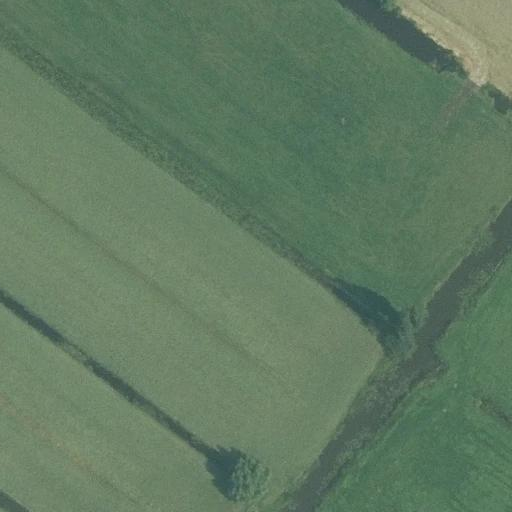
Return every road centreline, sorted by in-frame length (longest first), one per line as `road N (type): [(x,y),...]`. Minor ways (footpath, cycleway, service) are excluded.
road 1 (track): [(249,511),(414,298),(460,103)]
road 2 (track): [(403,0),(510,81)]
